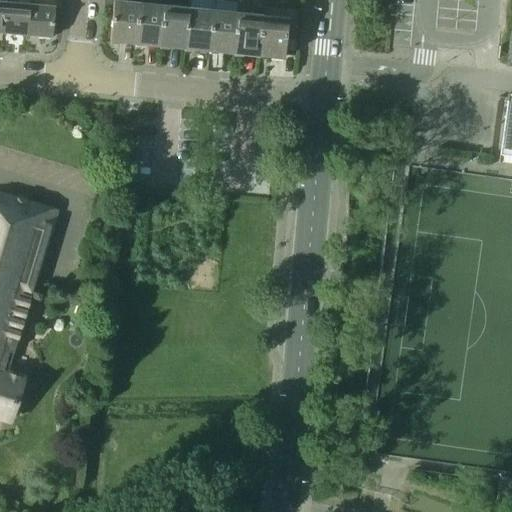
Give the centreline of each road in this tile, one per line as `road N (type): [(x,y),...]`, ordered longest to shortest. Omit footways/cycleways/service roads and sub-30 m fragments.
road 1 (secondary): [(285,511),(321,102)]
road 2 (residential): [(321,102),(75,82)]
